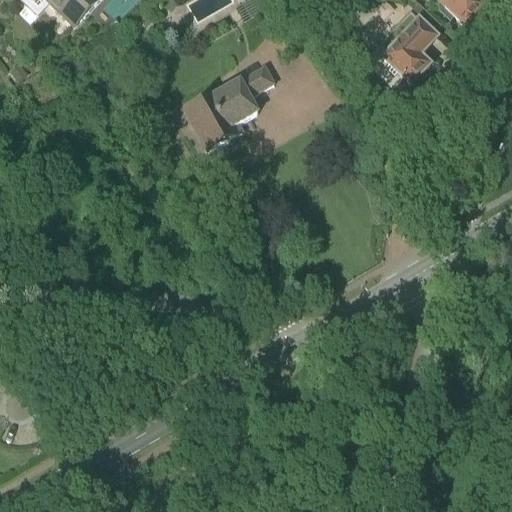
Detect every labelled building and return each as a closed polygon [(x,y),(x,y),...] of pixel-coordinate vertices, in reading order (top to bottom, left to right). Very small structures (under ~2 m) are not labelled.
[(20,0),(19,2),(37,20),(49,7),(74,31),(102,3),(101,2),(102,0),(20,0)] [(290,0),(251,0),(266,25),(296,9),(290,0)] [(442,0),(437,5),(443,11),(440,14),(450,23),(453,20),(466,32),(485,12),(472,0),(442,0)] [(411,52),(429,34),(436,26),(417,8),(360,69),(392,99),(405,85),(410,90),(430,70),(411,52)] [(141,32),(160,20),(154,10),(135,22),(141,32)] [(19,71),(12,76),(18,85),(26,79),(19,71)] [(249,102),(274,89),(265,73),(183,119),(206,158),(242,138),(237,130),(258,118),(249,102)]
